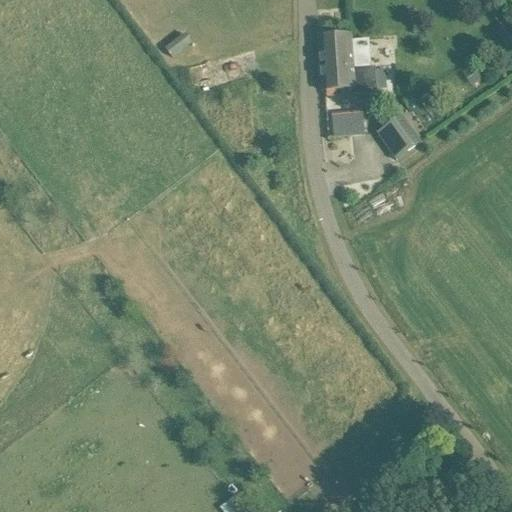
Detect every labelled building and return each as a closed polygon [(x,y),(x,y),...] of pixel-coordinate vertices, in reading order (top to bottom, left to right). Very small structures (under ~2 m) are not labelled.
[(324,92),(355,90),(356,97),(376,95),(376,88),(386,88),(384,67),(353,70),(351,36),(320,38),(324,92)] [(482,81),(472,66),(462,72),(471,88),(482,81)] [(363,114),(352,115),(330,116),(332,140),(354,138),(365,137),(363,114)] [(398,160),(421,143),(401,117),(379,134),(398,160)] [(239,511),(243,509),(233,497),(220,508),(223,511),(239,511)]
